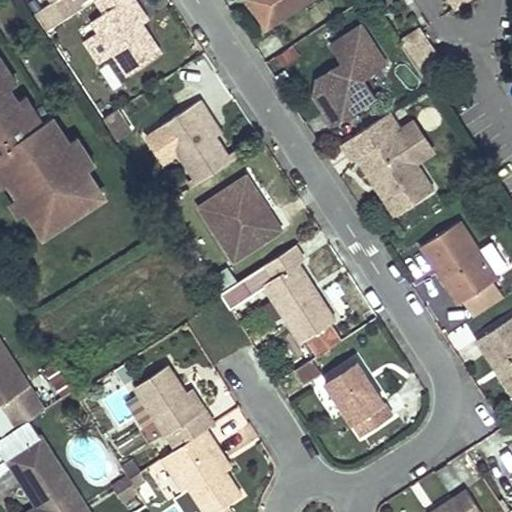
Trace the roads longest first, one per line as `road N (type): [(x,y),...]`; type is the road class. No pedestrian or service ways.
road 1 (residential): [(200,0),(465,408),(353,488)]
road 2 (residential): [(312,472),(233,350)]
